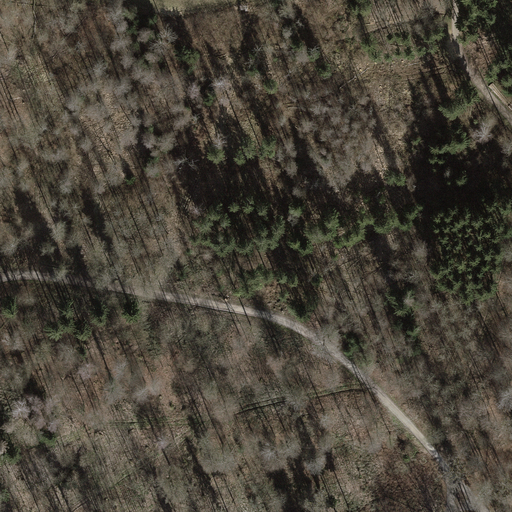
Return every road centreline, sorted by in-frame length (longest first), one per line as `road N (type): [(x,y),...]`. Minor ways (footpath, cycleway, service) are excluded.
road 1 (track): [(0,278),(37,275),(254,308),(305,328),(437,454),(482,511)]
road 2 (track): [(511,120),(469,68),(455,37),(458,0)]
